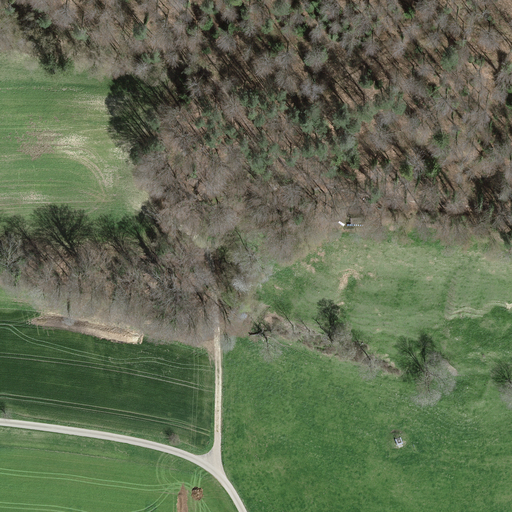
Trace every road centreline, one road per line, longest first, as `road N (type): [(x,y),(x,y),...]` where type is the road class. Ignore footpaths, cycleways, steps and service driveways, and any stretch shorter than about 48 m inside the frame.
road 1 (track): [(0,5),(208,71),(296,170),(370,195),(511,220)]
road 2 (track): [(130,200),(202,242),(212,264),(219,361),(210,467)]
road 3 (unclassified): [(0,424),(180,455),(210,467),(240,511)]
